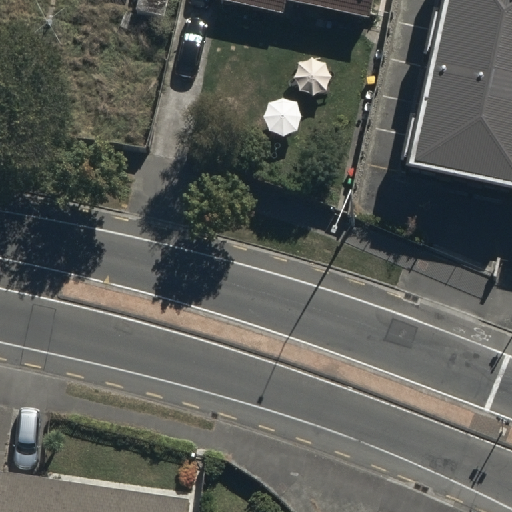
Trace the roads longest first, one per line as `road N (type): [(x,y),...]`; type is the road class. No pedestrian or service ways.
road 1 (secondary): [(511,476),(337,403),(0,313)]
road 2 (secondary): [(0,236),(191,282),(511,395)]
